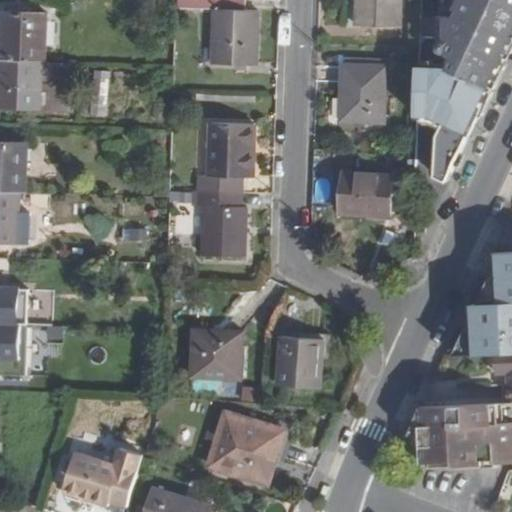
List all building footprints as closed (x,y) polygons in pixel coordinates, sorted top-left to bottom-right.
[(261,10),(248,10),(248,0),(179,0),(179,8),(216,9),(214,64),(258,65),(261,10)] [(359,0),(359,25),(402,26),(402,0),(359,0)] [(511,0),(459,0),(453,14),(438,14),(438,37),(448,37),(444,39),(442,41),(441,42),(441,44),(442,47),(443,48),(444,49),(446,51),(448,52),(454,53),(454,63),(448,62),(436,63),(420,62),(419,117),(423,117),(435,117),(446,122),(444,127),(434,145),(433,173),(450,180),(511,45),(511,0)] [(50,14),(4,12),(2,60),(45,61),(49,62),(50,14)] [(387,60),(346,58),(346,65),(387,66),(387,60)] [(1,106),(43,108),(45,61),(2,60),(1,106)] [(49,62),(45,61),(43,108),(69,109),(71,62),(49,62)] [(386,123),(389,66),(387,66),(346,65),(345,65),(344,122),(386,123)] [(110,72),(96,70),(92,115),(106,116),(110,72)] [(435,117),(423,117),(423,123),(434,123),(444,127),(446,122),(435,117)] [(212,176),(200,176),(199,192),(201,192),(244,193),(245,176),(255,176),(256,124),(213,123),(212,176)] [(30,144),(0,143),(0,192),(22,192),(28,192),(30,144)] [(392,218),(395,177),(346,172),(342,214),(392,218)] [(0,240),(20,241),(22,192),(0,192),(0,240)] [(248,207),(244,207),(244,193),(201,192),(201,206),(207,206),(205,255),(246,256),(248,207)] [(424,213),(416,213),(415,232),(425,232),(429,223),(424,223),(424,213)] [(497,277),(493,277),(481,303),(511,301),(511,250),(501,251),(501,253),(502,268),(502,277),(497,277)] [(511,301),(481,303),(478,303),(479,327),(473,328),(470,328),(458,354),(496,352),(511,350),(511,301)] [(35,324),(0,323),(0,349),(22,351),(34,352),(35,324)] [(246,331),(197,328),(194,376),(244,379),(246,331)] [(326,338),(284,336),(281,384),(322,387),(326,338)] [(497,374),(508,373),(509,402),(511,401),(511,350),(496,352),(497,374)] [(415,431),(421,431),(423,456),(423,460),(429,459),(455,458),(455,463),(483,462),(504,462),(511,461),(511,401),(509,402),(423,406),(412,432),(415,431)] [(271,484),(287,431),(229,413),(213,466),(271,484)] [(415,431),(415,442),(417,449),(420,456),(423,456),(421,431),(415,431)] [(111,504),(123,465),(79,452),(67,491),(111,504)] [(211,511),(214,505),(157,488),(149,511),(211,511)]
